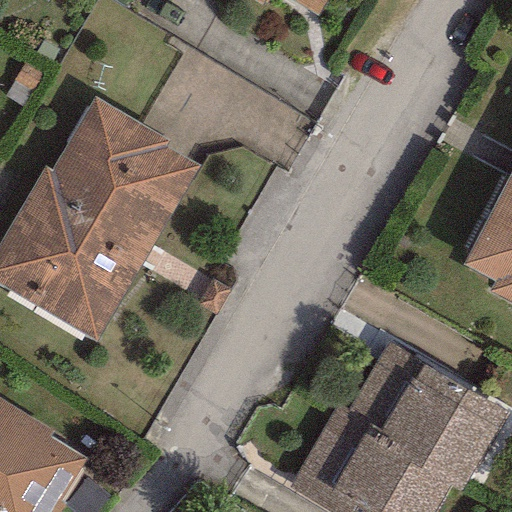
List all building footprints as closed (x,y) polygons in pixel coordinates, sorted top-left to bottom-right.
[(248,0),(262,7),(265,0),(286,0),(317,17),(326,0),(248,0)] [(0,293),(104,343),(196,151),(77,94),(0,251),(0,293)] [(511,166),(457,274),(511,301),(511,166)] [(289,489),(331,511),(430,511),(448,481),(462,489),(507,406),(373,334),(289,489)] [(0,398),(0,511),(54,511),(90,453),(0,398)]
